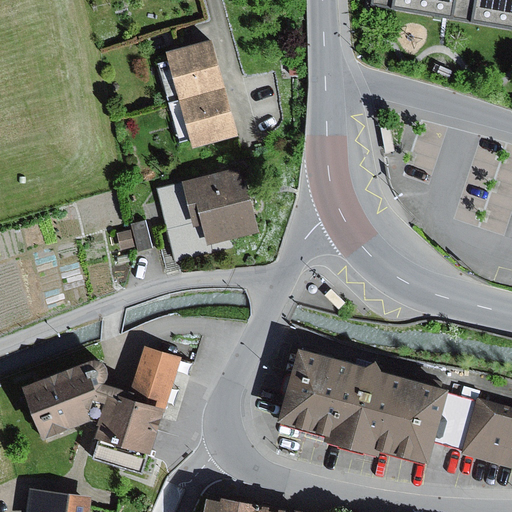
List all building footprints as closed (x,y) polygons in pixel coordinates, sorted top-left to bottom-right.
[(511,30),(511,0),(371,0),(370,6),(511,30)] [(221,88),(207,38),(162,51),(175,100),(221,88)] [(297,66),(288,66),(288,75),(297,75),(297,66)] [(221,88),(175,100),(188,147),(233,134),(221,88)] [(388,126),(379,128),(383,153),(393,151),(388,126)] [(237,180),(234,167),(178,180),(179,183),(156,188),(173,260),(230,247),(237,235),(254,231),(242,179),(237,180)] [(144,220),(129,224),(136,252),(151,248),(144,220)] [(129,230),(116,233),(120,249),(132,246),(129,230)] [(329,288),(323,295),(337,309),(343,302),(329,288)] [(161,406),(177,355),(141,344),(127,387),(125,396),(161,406)] [(359,365),(292,346),(272,418),(321,432),(319,439),(373,454),(375,447),(423,460),(430,436),(442,392),(443,389),(375,369),(369,359),(359,365)] [(82,357),(16,383),(36,434),(84,416),(75,394),(89,388),(87,383),(96,379),(100,376),(101,373),(101,368),(100,364),(97,360),(94,358),(90,356),(86,356),(82,357)] [(107,382),(96,379),(87,383),(89,388),(75,394),(84,416),(93,419),(98,421),(107,390),(125,396),(127,387),(107,382)] [(142,471),(161,406),(125,396),(107,390),(98,421),(88,455),(142,471)] [(474,401),(442,392),(430,436),(461,445),(474,401)] [(511,406),(475,396),(474,401),(461,445),(459,453),(511,467),(511,406)] [(88,511),(91,496),(26,488),(22,511),(88,511)] [(296,511),(204,494),(200,511),(296,511)]
